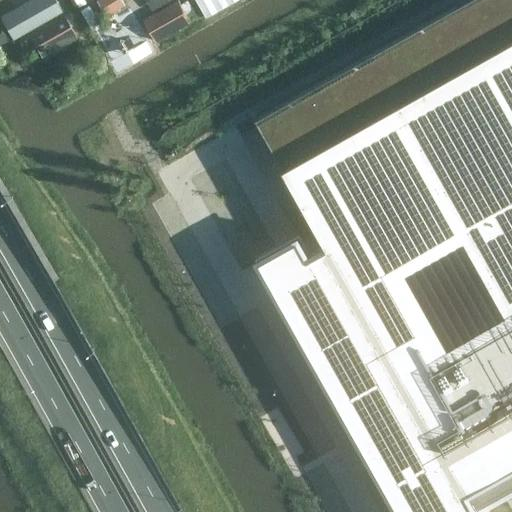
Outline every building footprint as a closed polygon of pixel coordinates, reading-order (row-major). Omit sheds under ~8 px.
[(26,0),(0,15),(0,20),(10,38),(60,9),(55,0),(26,0)] [(123,0),(95,0),(106,16),(126,4),(123,0)] [(180,31),(178,29),(190,22),(187,16),(194,13),(186,0),(185,0),(180,3),(178,0),(176,0),(143,19),(156,42),(168,35),(169,37),(180,31)] [(196,0),(206,17),(237,0),(196,0)] [(450,7),(256,116),(324,237),(327,243),(314,251),(309,253),(299,235),(260,258),(376,464),(402,511),(480,511),(478,508),(511,488),(511,0),(462,0),(457,3),(450,7)] [(62,12),(16,39),(25,55),(36,48),(40,55),(75,36),(62,12)] [(0,46),(9,41),(0,24),(0,46)]
